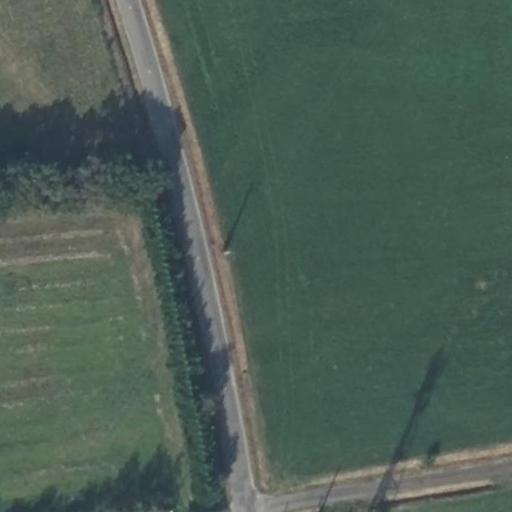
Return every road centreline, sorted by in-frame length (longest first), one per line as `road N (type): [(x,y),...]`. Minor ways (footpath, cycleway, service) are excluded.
road 1 (unclassified): [(130,0),(188,198),(248,511)]
road 2 (unclassified): [(511,468),(257,511)]
